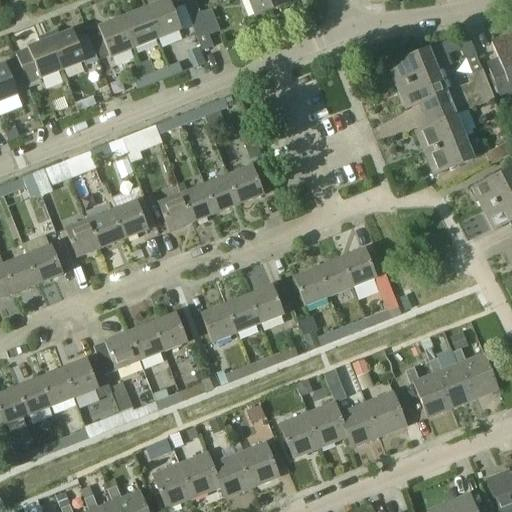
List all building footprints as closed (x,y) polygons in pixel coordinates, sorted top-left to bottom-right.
[(285,0),(246,0),(254,19),(287,6),(285,0)] [(168,1),(144,11),(156,41),(180,32),(168,1)] [(144,11),(120,20),(133,51),(156,41),(144,11)] [(210,11),(200,15),(209,37),(219,33),(210,11)] [(200,15),(188,19),(200,49),(201,53),(213,48),(209,37),(200,15)] [(98,32),(88,36),(99,62),(108,58),(108,59),(109,60),(133,51),(120,20),(97,30),(98,32)] [(56,33),(47,37),(61,73),(83,64),(84,68),(96,63),(97,63),(87,37),(86,37),(74,42),(71,32),(58,37),(56,33)] [(454,39),(387,67),(396,89),(448,68),(451,67),(448,56),(460,51),(464,61),(476,57),(466,34),(454,39)] [(500,66),(488,71),(499,99),(511,93),(511,35),(491,44),(500,66)] [(26,50),(14,55),(18,64),(28,90),(29,90),(41,85),(39,81),(40,81),(61,73),(47,37),(37,41),(39,45),(26,50)] [(179,64),(167,68),(170,77),(182,73),(179,64)] [(4,66),(0,67),(0,103),(16,97),(16,96),(27,91),(18,69),(7,73),(4,66)] [(166,69),(144,78),(147,87),(170,77),(167,68),(166,69)] [(448,68),(396,89),(405,111),(418,106),(422,117),(450,105),(489,89),(482,71),(466,77),(469,84),(456,90),(448,68)] [(144,78),(133,82),(136,91),(147,87),(144,78)] [(427,128),(414,133),(423,155),(464,139),(473,135),(464,113),(467,112),(494,101),(489,89),(450,105),(422,117),(427,128)] [(93,98),(75,105),(78,113),(96,106),(93,98)] [(223,101),(201,110),(204,119),(207,125),(222,119),(220,113),(227,109),(223,101)] [(201,110),(178,119),(181,128),(204,119),(201,110)] [(178,119),(154,128),(157,137),(181,128),(178,119)] [(130,137),(121,141),(126,156),(127,155),(131,165),(142,161),(140,155),(161,146),(157,137),(154,128),(130,137)] [(14,129),(3,133),(6,143),(18,138),(14,129)] [(464,139),(423,155),(432,177),(472,161),(464,139)] [(111,145),(88,154),(95,171),(97,171),(94,163),(112,155),(114,160),(126,156),(121,141),(111,145)] [(511,147),(509,143),(484,155),(489,167),(502,161),(511,155),(511,147)] [(88,154),(65,163),(72,180),(95,171),(88,154)] [(42,173),(33,176),(41,198),(53,193),(51,188),(72,180),(65,163),(42,173)] [(250,169),(228,178),(239,207),(262,197),(250,169)] [(508,171),(471,190),(482,211),(511,195),(511,174),(510,171),(509,170),(508,171)] [(228,178),(205,187),(216,215),(239,207),(228,178)] [(22,180),(0,188),(0,190),(3,198),(26,189),(22,180)] [(205,187),(180,196),(192,225),(216,215),(205,187)] [(511,195),(482,211),(492,232),(511,221),(511,195)] [(180,196),(157,206),(168,234),(192,225),(180,196)] [(135,204),(111,213),(122,242),(146,233),(135,204)] [(111,213),(88,222),(99,251),(122,242),(111,213)] [(88,222),(64,231),(76,260),(99,251),(88,222)] [(50,248),(26,257),(37,287),(61,277),(50,248)] [(363,252),(340,261),(351,290),(374,281),(386,312),(363,321),(367,330),(390,321),(400,317),(385,276),(374,281),(363,252)] [(26,257),(2,267),(14,295),(37,287),(26,257)] [(0,301),(14,295),(2,267),(0,259),(0,301)] [(340,261),(318,270),(329,298),(351,290),(340,261)] [(318,270),(292,280),(304,308),(329,298),(318,270)] [(270,288),(247,298),(258,327),(282,317),(270,288)] [(247,298),(224,307),(235,336),(258,327),(247,298)] [(224,307),(200,317),(211,345),(235,336),(224,307)] [(174,316),(150,325),(162,354),(185,345),(174,316)] [(363,321),(340,330),(344,339),(367,330),(363,321)] [(150,325),(127,335),(139,363),(162,354),(150,325)] [(340,330),(317,339),(320,349),(344,339),(340,330)] [(104,344),(92,348),(96,358),(104,377),(115,373),(139,363),(127,335),(104,344)] [(294,349),(270,358),(274,367),(297,358),(294,349)] [(460,351),(451,355),(456,367),(470,403),(497,392),(483,355),(465,363),(460,351)] [(85,362),(62,371),(73,400),(96,391),(100,400),(111,395),(104,377),(96,358),(85,362)] [(270,358),(248,367),(251,376),(274,367),(270,358)] [(436,360),(427,364),(432,376),(446,412),(470,403),(456,367),(441,372),(436,360)] [(248,367),(224,377),(227,385),(251,376),(248,367)] [(413,370),(404,373),(409,386),(412,385),(422,409),(426,420),(446,412),(432,376),(418,382),(413,370)] [(62,371),(40,380),(50,409),(73,400),(62,371)] [(334,373),(322,377),(328,391),(339,387),(334,373)] [(40,380),(16,389),(27,418),(50,409),(40,380)] [(200,386),(178,395),(181,404),(213,391),(208,380),(199,383),(200,386)] [(0,453),(7,473),(19,467),(42,458),(39,449),(20,457),(17,458),(4,427),(27,418),(16,389),(0,395),(0,453)] [(165,391),(153,396),(156,403),(159,413),(181,404),(178,395),(168,399),(165,391)] [(392,394),(366,404),(380,439),(405,429),(392,394)] [(132,410),(119,415),(124,427),(135,422),(158,413),(159,413),(156,403),(133,413),(132,410)] [(366,404),(338,415),(346,439),(350,451),(380,439),(366,404)] [(334,405),(307,415),(321,449),(346,439),(338,415),(334,405)] [(119,415),(84,429),(85,431),(88,441),(112,431),(124,427),(119,415)] [(307,415),(278,427),(292,461),(321,449),(307,415)] [(85,431),(61,441),(65,450),(88,441),(85,431)] [(61,441),(39,449),(42,458),(65,450),(61,441)] [(264,445),(240,455),(253,489),(278,479),(264,445)] [(207,455),(178,466),(192,501),(218,490),(220,489),(211,466),(207,455)] [(240,455),(211,466),(220,489),(218,490),(223,501),(253,489),(240,455)] [(178,466),(151,477),(164,511),(192,501),(178,466)] [(500,476),(487,481),(499,511),(511,511),(511,474),(501,479),(500,476)] [(115,488),(106,492),(111,504),(114,511),(146,511),(138,493),(120,501),(115,488)] [(89,489),(80,493),(84,501),(83,501),(87,511),(114,511),(111,504),(97,510),(89,489)] [(64,495),(55,498),(59,511),(69,507),(64,495)] [(473,511),(468,498),(432,511),(473,511)]
